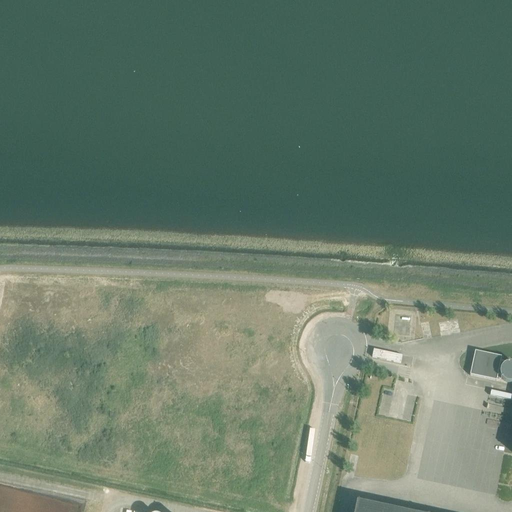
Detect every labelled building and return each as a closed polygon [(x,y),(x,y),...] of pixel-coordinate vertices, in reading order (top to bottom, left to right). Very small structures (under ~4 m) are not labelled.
[(373,350),(372,358),(400,364),(402,356),(373,350)] [(501,357),(474,352),(469,376),(496,381),(501,357)] [(511,362),(511,363),(509,362),(506,363),(503,365),(501,367),(500,370),(500,373),(500,376),(502,379),(505,381),(508,382),(511,381),(511,362)] [(499,407),(490,406),(490,415),(511,416),(511,402),(499,402),(499,407)] [(401,511),(356,503),(354,511),(401,511)]
